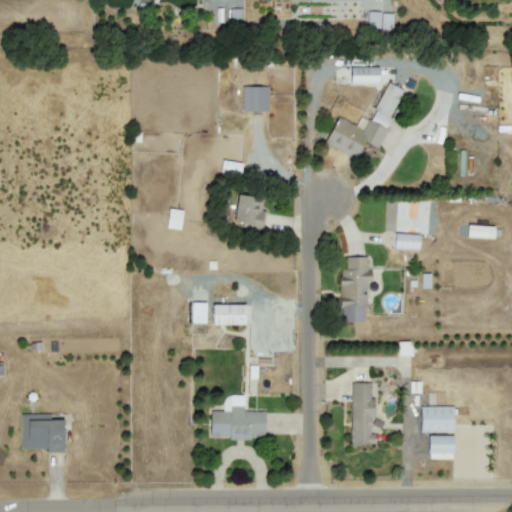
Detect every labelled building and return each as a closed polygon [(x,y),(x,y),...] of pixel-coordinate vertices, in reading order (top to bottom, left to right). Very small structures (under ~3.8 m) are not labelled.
[(349,83),(377,83),(377,66),(349,66),(349,83)] [(336,115),(323,142),(354,157),(362,141),(375,147),(402,89),(386,81),(368,120),(359,115),(354,124),(336,115)] [(267,85),(240,85),(240,110),(267,111),(267,85)] [(233,220),(241,221),(241,226),(260,228),(263,197),(235,195),(233,220)] [(181,209),(167,207),(165,227),(179,228),(181,209)] [(465,236),(492,237),(493,225),(466,224),(465,236)] [(392,249),(417,250),(417,232),(393,232),(392,249)] [(364,280),(367,280),(367,255),(344,256),(344,268),(338,269),(339,321),(364,321),(364,280)] [(190,322),(205,322),(205,302),(190,302),(190,322)] [(244,303),(211,304),(211,324),(244,323),(244,303)] [(369,382),(349,382),(349,444),(372,444),(372,433),(371,433),(372,396),(369,396),(369,382)] [(208,410),(208,438),(263,438),(263,410),(242,410),(242,394),(222,394),(222,410),(208,410)] [(419,406),(419,431),(452,431),(452,405),(419,406)] [(18,413),(19,448),(45,447),(46,452),(62,451),(61,419),(49,419),(49,412),(18,413)] [(427,458),(451,458),(452,435),(427,434),(427,458)]
